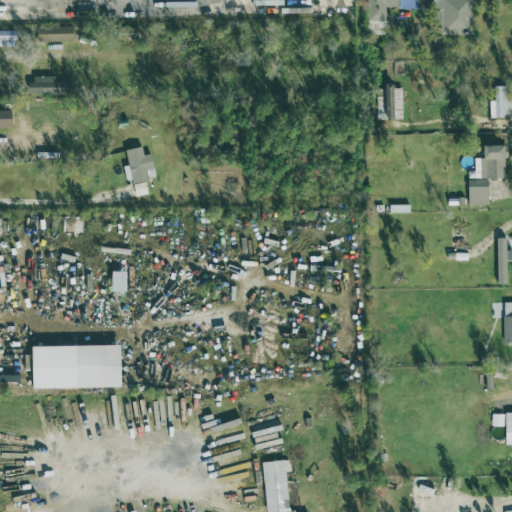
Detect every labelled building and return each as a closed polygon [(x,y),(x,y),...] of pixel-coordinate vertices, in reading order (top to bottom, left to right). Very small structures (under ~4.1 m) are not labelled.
[(430,0),(430,25),(439,25),(439,35),(467,35),(466,0),(430,0)] [(70,42),(69,26),(33,27),(34,43),(70,42)] [(13,31),(0,31),(0,46),(13,47),(13,31)] [(27,78),(28,94),(61,93),(61,84),(53,84),(53,77),(27,78)] [(400,88),(390,89),(390,84),(381,84),(381,92),(375,92),(376,101),(380,101),(380,111),(376,112),(376,120),(401,119),(400,88)] [(508,86),(492,87),(492,101),(487,101),(488,118),(509,117),(508,86)] [(0,128),(8,128),(8,111),(0,110),(0,128)] [(432,146),(455,146),(455,136),(432,137),(432,146)] [(478,179),(502,179),(503,146),(479,146),(478,179)] [(144,170),(152,169),(149,154),(141,155),(139,147),(122,150),(125,166),(121,167),(124,184),(146,180),(144,170)] [(485,180),(465,180),(466,205),(486,205),(485,180)] [(494,284),(504,284),(504,260),(510,260),(509,250),(504,250),(504,238),(494,238),(494,284)] [(122,292),(122,272),(108,271),(107,292),(122,292)] [(511,303),(501,303),(500,343),(511,343),(511,303)] [(28,389),(116,388),(115,345),(27,347),(28,389)] [(511,413),(503,413),(502,445),(511,444),(511,413)] [(489,426),(502,427),(502,415),(489,414),(489,426)] [(263,511),(286,511),(284,472),(288,472),(288,460),(261,462),(263,511)]
